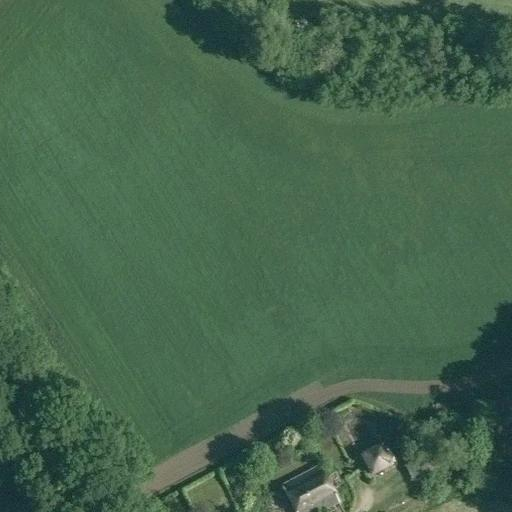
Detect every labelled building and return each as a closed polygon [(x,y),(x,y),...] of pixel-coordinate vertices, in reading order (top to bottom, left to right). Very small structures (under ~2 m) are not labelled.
[(376,426),(385,442),(395,436),(393,432),(397,430),(411,436),(413,430),(388,419),(376,426)] [(452,445),(457,455),(475,446),(470,436),(452,445)] [(359,455),(370,478),(393,466),(380,444),(359,455)] [(406,467),(415,482),(444,466),(436,451),(406,467)] [(282,487),(295,511),(321,511),(337,504),(319,468),(282,487)]
